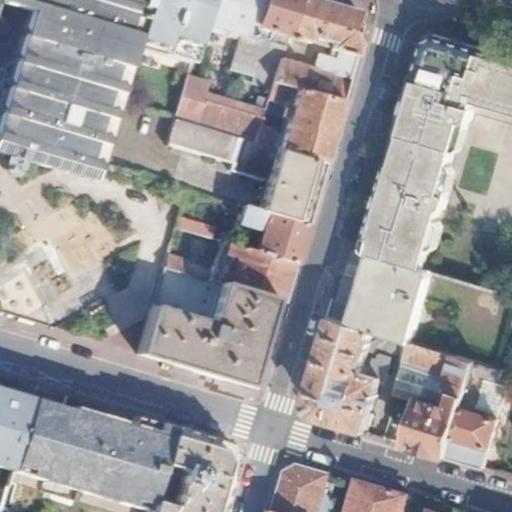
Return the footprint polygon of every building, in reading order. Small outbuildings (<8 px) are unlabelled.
[(136,41),(148,0),(0,0),(0,3),(6,6),(29,13),(0,112),(0,150),(93,178),(96,168),(185,196),(187,188),(100,163),(136,41)] [(202,29),(210,0),(148,0),(136,41),(166,51),(170,40),(196,48),(202,29)] [(214,26),(221,0),(210,0),(202,29),(223,36),(223,29),(214,26)] [(287,36),(297,0),(221,0),(214,26),(223,29),(223,36),(229,38),(231,36),(233,32),(243,35),(244,34),(252,37),(256,27),(279,35),(276,43),(284,46),(287,36)] [(342,101),(365,24),(358,11),(320,0),(297,0),(287,36),(309,43),(311,37),(319,40),(317,43),(324,46),(326,42),(333,44),(331,49),(339,52),(337,58),(319,53),(314,67),(280,57),(273,81),(342,101)] [(280,57),(284,46),(276,43),(252,37),(244,34),(243,35),(232,71),(256,79),(254,87),(270,92),(273,81),(280,57)] [(427,255),(472,101),(511,112),(511,57),(435,35),(424,40),(367,236),(375,239),(371,253),(377,254),(417,267),(422,253),(427,255)] [(261,122),(264,111),(206,93),(209,83),(187,76),(175,118),(177,119),(255,142),(261,122)] [(324,163),(342,101),(273,81),(270,92),(268,100),(285,105),(282,115),(288,117),(283,136),(274,133),(275,130),(275,127),(273,125),(261,122),(255,142),(324,163)] [(316,194),(324,163),(255,142),(177,119),(170,144),(231,163),(230,167),(268,179),(262,197),(310,212),(316,194)] [(306,224),(310,212),(262,197),(258,210),(306,224)] [(301,244),(306,224),(258,210),(244,205),(238,223),(261,230),(254,251),(295,263),(301,244)] [(211,238),(214,229),(178,218),(175,229),(211,238)] [(289,282),(295,263),(254,251),(221,242),(209,280),(221,284),(283,302),(289,282)] [(412,342),(435,272),(417,267),(377,254),(368,280),(344,272),(331,316),(412,342)] [(181,272),(184,261),(167,256),(164,267),(181,272)] [(259,385),(283,302),(221,284),(209,323),(152,307),(137,355),(250,387),(259,385)] [(423,399),(418,412),(416,413),(406,441),(409,445),(419,448),(447,456),(477,364),(429,348),(412,342),(331,316),(316,366),(306,404),(312,417),(366,433),(367,429),(371,430),(375,414),(372,413),(383,379),(387,381),(394,358),(383,354),(381,360),(379,360),(376,359),(372,366),(365,364),(369,356),(372,357),(375,355),(378,351),(381,348),(405,355),(403,360),(409,362),(400,391),(423,399)] [(486,468),(510,388),(496,383),(500,371),(477,364),(447,456),(486,468)] [(0,441),(16,446),(30,399),(17,396),(0,390),(0,441)] [(117,488),(93,431),(97,418),(30,399),(16,446),(8,471),(145,511),(149,499),(120,490),(117,488)] [(159,465),(169,428),(132,416),(128,428),(97,418),(93,431),(117,488),(120,490),(149,499),(154,481),(159,465)] [(220,511),(236,459),(230,446),(199,436),(169,428),(159,465),(179,471),(168,508),(164,507),(166,502),(156,499),(161,484),(154,481),(149,499),(145,511),(220,511)] [(355,479),(348,511),(408,511),(413,491),(355,479)]
